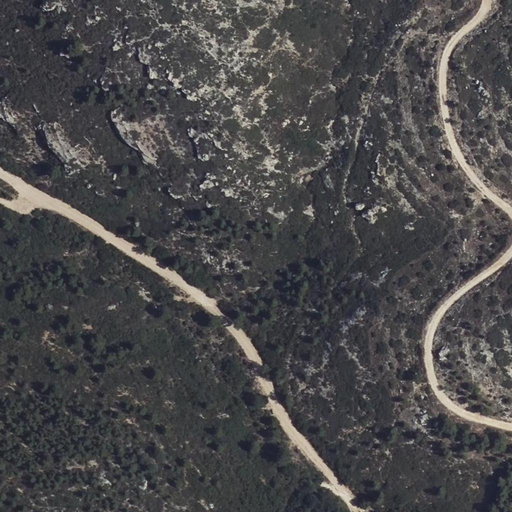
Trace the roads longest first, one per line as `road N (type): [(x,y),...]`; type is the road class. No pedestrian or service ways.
road 1 (track): [(0,176),(117,243),(242,343),(272,408),(347,511)]
road 2 (track): [(511,428),(458,415),(437,396),(428,367),(430,333),(446,302),(511,255)]
road 3 (track): [(511,213),(458,159),(444,87),(453,41),(490,0)]
